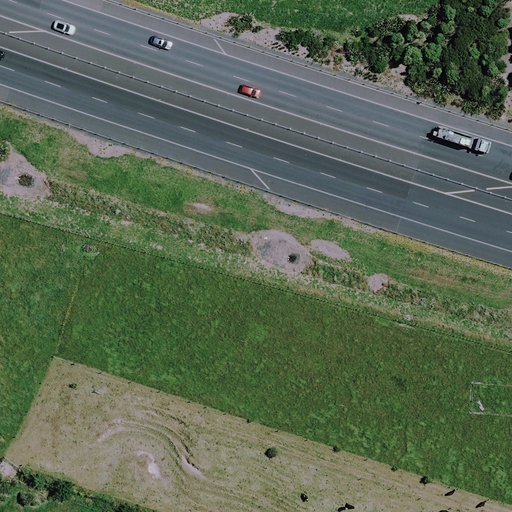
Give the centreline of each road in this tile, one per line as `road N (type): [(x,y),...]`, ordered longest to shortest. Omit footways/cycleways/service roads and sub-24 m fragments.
road 1 (motorway): [(511,234),(0,74)]
road 2 (motorway): [(0,0),(511,160)]
